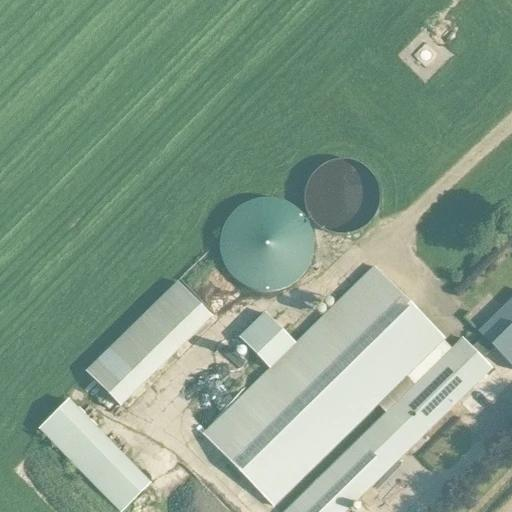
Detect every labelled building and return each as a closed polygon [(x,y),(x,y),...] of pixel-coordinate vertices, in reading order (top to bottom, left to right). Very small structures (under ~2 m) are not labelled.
[(370,183),(368,180),(364,176),(360,172),(357,170),(352,167),(348,165),(344,164),(339,164),(335,164),(331,164),(325,165),(322,167),(318,169),(315,171),(312,173),(309,176),(306,179),(303,183),(302,186),(300,189),(299,193),(298,201),(298,206),(299,210),(300,215),(302,220),(305,225),(308,229),(312,233),(317,236),(323,238),(328,240),(333,241),(337,241),(343,241),(348,239),(352,238),(357,235),(362,232),(365,228),(368,224),(371,219),(373,215),(374,210),(375,205),(375,201),(374,196),(374,192),(372,188),(370,183)] [(303,226),(301,222),(296,217),(292,213),(287,210),(282,207),(276,205),(271,203),(265,203),(261,203),(256,203),(249,205),(245,206),(240,209),(236,211),(233,214),(229,217),(226,221),(222,226),(220,230),(219,234),(217,239),(216,248),(216,254),(217,259),(219,264),(221,270),(224,276),(228,281),(234,286),(240,290),(246,293),(252,295),(258,296),(264,296),(270,295),(276,294),(282,292),(288,289),(293,284),(297,280),(301,276),(304,270),(307,264),(308,259),(309,253),(309,247),(308,242),(307,237),(306,231),(303,226)] [(196,438),(266,510),(371,410),(379,419),(281,511),(341,511),(486,374),(477,365),(488,354),(511,377),(511,376),(511,334),(509,331),(511,327),(511,300),(473,338),(478,343),(466,354),(457,345),(446,355),(437,346),(439,345),(370,272),(290,349),(259,317),(234,341),(264,373),(196,438)] [(82,377),(116,412),(208,322),(174,287),(82,377)] [(36,434),(114,511),(122,511),(147,487),(64,406),(36,434)]
